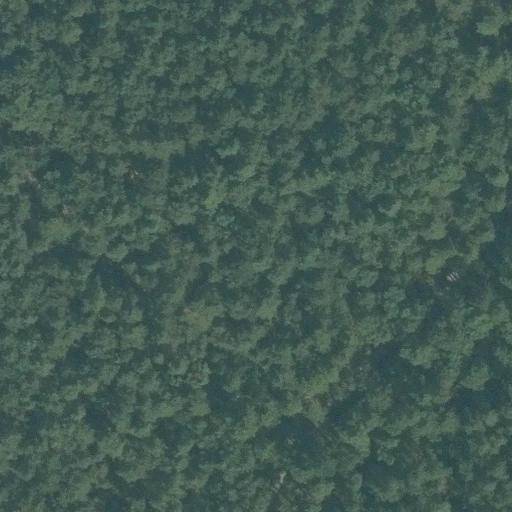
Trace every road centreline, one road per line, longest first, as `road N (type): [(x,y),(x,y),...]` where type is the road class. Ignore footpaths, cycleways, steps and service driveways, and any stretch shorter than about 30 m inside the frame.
road 1 (track): [(0,143),(158,293),(321,415),(297,442),(264,511)]
road 2 (track): [(511,221),(342,185),(173,179),(47,134),(0,126)]
road 3 (track): [(321,415),(511,216)]
